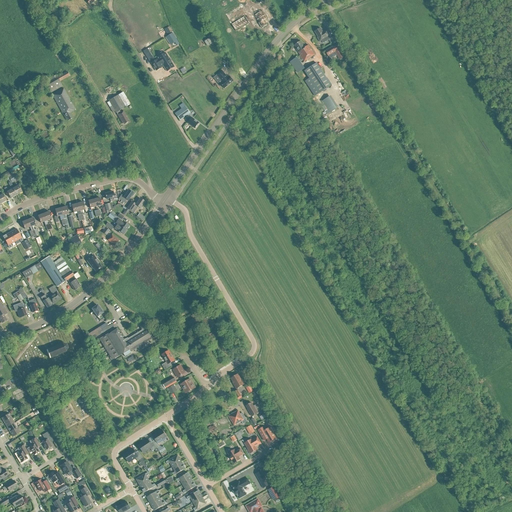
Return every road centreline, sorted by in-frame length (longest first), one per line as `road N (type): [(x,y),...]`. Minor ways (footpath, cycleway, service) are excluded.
road 1 (residential): [(166,196),(185,212),(191,237),(253,342),(250,353),(206,385)]
road 2 (tertiary): [(0,336),(55,315),(100,281),(160,205)]
road 3 (tertiary): [(195,154),(281,29),(326,0)]
road 4 (unclassified): [(195,154),(107,0)]
road 5 (residential): [(0,217),(115,178),(150,192)]
road 6 (track): [(84,70),(150,192)]
